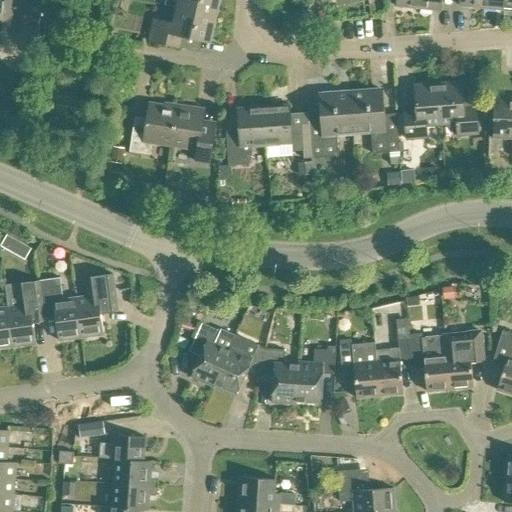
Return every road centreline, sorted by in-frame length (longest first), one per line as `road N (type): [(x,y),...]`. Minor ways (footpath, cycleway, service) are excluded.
road 1 (unclassified): [(511,217),(462,216),(352,254),(172,251)]
road 2 (residential): [(511,40),(318,52),(267,36)]
road 3 (residential): [(435,507),(475,485),(475,443),(458,420),(405,421),(381,448)]
road 4 (unclassified): [(172,251),(0,178)]
road 5 (residential): [(381,448),(203,436)]
road 6 (residential): [(141,380),(0,398)]
road 7 (residential): [(267,36),(231,66),(141,52)]
road 8 (residential): [(172,251),(166,309),(141,380)]
